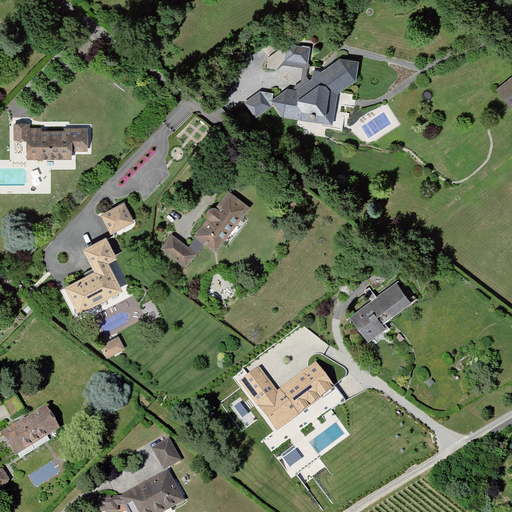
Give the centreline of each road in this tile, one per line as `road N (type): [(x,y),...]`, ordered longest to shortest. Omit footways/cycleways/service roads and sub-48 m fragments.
road 1 (track): [(349,511),(511,411)]
road 2 (residential): [(204,108),(59,0)]
